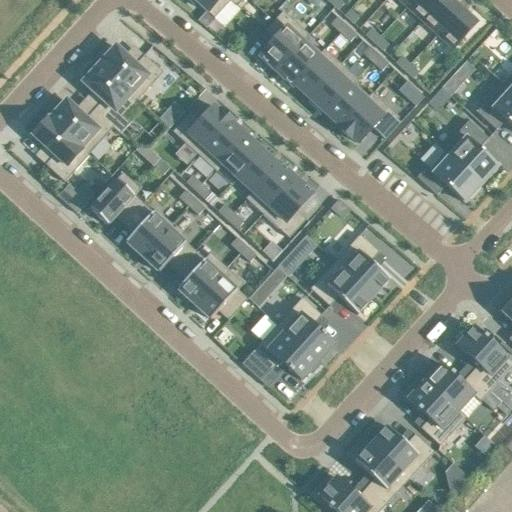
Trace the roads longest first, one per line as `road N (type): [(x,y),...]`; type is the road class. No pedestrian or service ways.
road 1 (residential): [(0,177),(289,442),(303,446),(316,442),(469,277)]
road 2 (residential): [(456,266),(134,0)]
road 3 (residential): [(0,118),(108,0)]
